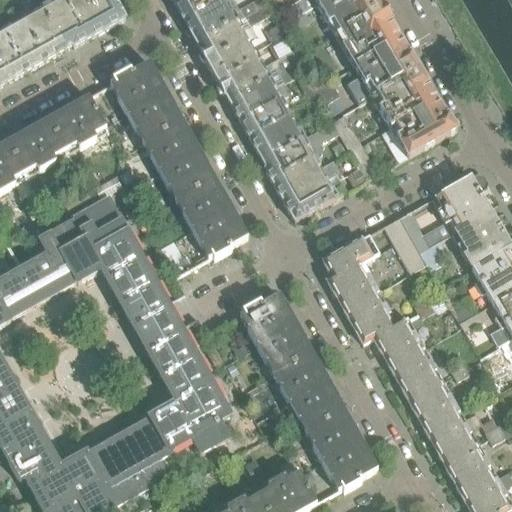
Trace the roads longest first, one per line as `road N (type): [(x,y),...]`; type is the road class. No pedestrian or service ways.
road 1 (residential): [(157,31),(286,261)]
road 2 (residential): [(286,261),(409,483)]
road 3 (residential): [(286,261),(486,147)]
road 4 (residential): [(0,120),(157,31)]
road 5 (residential): [(397,0),(486,147)]
